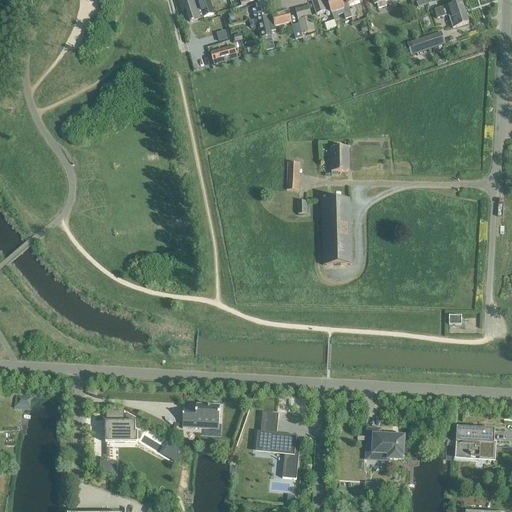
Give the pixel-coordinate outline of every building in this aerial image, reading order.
[(178,0),(181,9),(185,8),(189,22),(199,19),(193,0),(178,0)] [(197,0),(203,18),(213,15),(208,0),(197,0)] [(324,12),(330,10),(326,0),(318,0),(313,2),(317,14),(324,12)] [(348,6),(346,0),(341,0),(340,0),(326,0),(330,10),(331,13),(334,19),(335,22),(339,20),(338,17),(344,15),(345,20),(351,18),(352,18),(350,11),(348,6)] [(372,0),(374,6),(377,5),(378,9),(387,7),(385,2),(391,1),(390,0),(372,0)] [(448,16),(452,25),(453,29),(468,24),(461,2),(434,11),(437,20),(448,16)] [(255,5),(258,19),(268,17),(264,3),(255,5)] [(309,7),(296,11),(295,11),(299,25),(300,29),(302,39),(301,35),(314,32),(309,7)] [(272,18),(268,19),(271,32),(276,31),(275,27),(292,23),(289,12),(272,17),(272,18)] [(268,17),(258,19),(257,19),(260,34),(262,34),(262,38),(266,38),(268,44),(273,42),(271,32),(268,19),(268,17)] [(337,28),(335,22),(325,25),(327,31),(337,28)] [(295,41),(302,39),(300,29),(299,25),(292,27),(295,41)] [(225,32),(217,35),(219,43),(228,41),(225,32)] [(426,38),(430,50),(445,45),(440,33),(426,38)] [(246,47),(246,48),(243,49),(244,54),(248,53),(256,51),(254,45),(246,47)] [(230,59),(230,57),(227,48),(210,53),(213,66),(219,64),(220,62),(221,62),(230,59)] [(338,173),(349,173),(348,148),(331,149),(332,176),(339,176),(338,173)] [(287,192),(298,192),(299,164),(288,164),(287,192)] [(321,202),(323,266),(352,265),(350,201),(321,202)] [(298,202),(298,215),(306,215),(306,202),(298,202)] [(449,317),(449,326),(461,326),(462,317),(449,317)] [(209,424),(219,424),(220,407),(196,406),(196,411),(184,410),(183,428),(209,429),(209,424)] [(136,423),(123,423),(123,414),(124,414),(124,412),(107,412),(107,423),(105,423),(105,433),(107,433),(107,443),(125,443),(125,439),(134,439),(134,426),(136,426),(136,423)] [(282,479),(296,481),(297,472),(299,449),(295,449),(295,445),(296,445),(296,437),(277,435),(278,420),(279,415),(263,414),(261,434),(258,433),(258,435),(260,435),(259,451),(271,452),(271,453),(273,453),(273,451),(285,452),(282,479)] [(471,458),(493,459),(494,449),(495,432),(479,431),(479,430),(457,429),(456,440),(460,441),(459,457),(471,457),(471,458)] [(401,456),(403,457),(404,438),(392,438),(392,439),(386,439),(386,437),(380,437),(380,431),(368,431),(366,460),(379,461),(379,455),(389,456),(388,460),(401,461),(401,456)] [(367,481),(368,492),(380,491),(379,481),(367,481)] [(344,483),(343,491),(356,492),(357,485),(344,483)]
